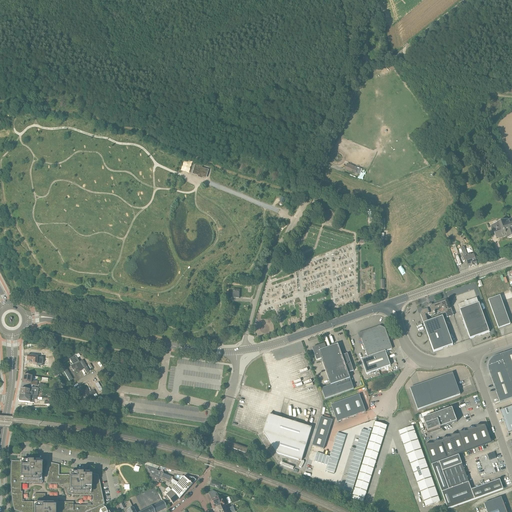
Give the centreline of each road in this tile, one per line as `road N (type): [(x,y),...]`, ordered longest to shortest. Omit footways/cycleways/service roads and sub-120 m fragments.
road 1 (track): [(267,205),(253,264),(226,277),(218,312),(200,330),(168,326),(120,294)]
road 2 (track): [(200,180),(197,193),(227,215),(240,234),(236,244),(198,268),(177,303),(120,294)]
road 3 (track): [(0,161),(29,126),(67,125),(136,143),(156,164),(183,174)]
road 4 (track): [(293,219),(363,61)]
road 5 (tertiary): [(390,302),(235,350)]
road 6 (tertiary): [(168,344),(24,318)]
road 7 (tertiary): [(390,302),(511,259)]
road 8 (track): [(363,61),(392,59),(465,0)]
road 9 (residential): [(511,469),(472,353)]
